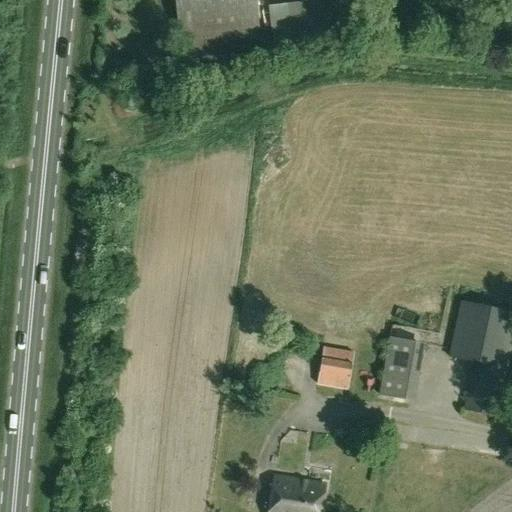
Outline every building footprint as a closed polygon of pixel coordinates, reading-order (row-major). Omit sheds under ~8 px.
[(175,0),(182,55),(261,45),(255,0),(175,0)] [(268,7),(271,35),(263,36),(265,58),(293,55),(293,51),(330,47),(325,0),(305,0),(305,3),(268,7)] [(511,345),(511,313),(462,303),(450,358),(475,363),(465,410),(496,417),(511,345)] [(419,344),(391,339),(380,395),(408,401),(419,344)] [(355,353),(325,347),(319,384),(348,389),(355,353)] [(322,511),(326,485),(275,478),(269,511),(322,511)]
